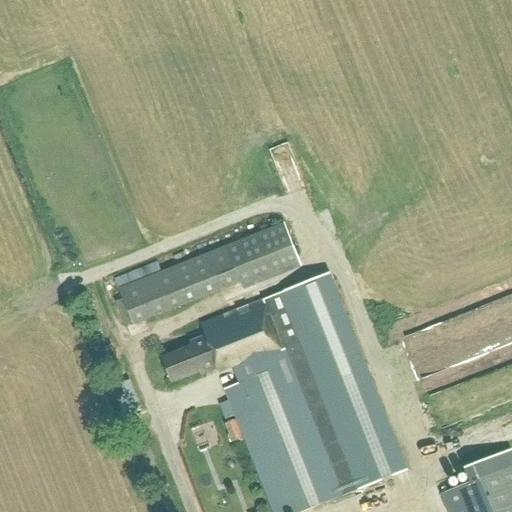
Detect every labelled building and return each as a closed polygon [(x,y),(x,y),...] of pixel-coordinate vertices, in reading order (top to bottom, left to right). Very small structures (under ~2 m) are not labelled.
[(291,147),(269,152),(278,193),(300,188),(291,147)] [(298,258),(285,224),(161,274),(157,262),(114,278),(119,290),(132,324),(298,258)] [(196,342),(197,347),(192,348),(163,360),(172,382),(201,371),(200,367),(215,361),(219,372),(232,367),(239,384),(226,389),(237,418),(260,476),(269,499),(274,511),(304,511),(331,501),(344,496),(352,493),(397,476),(398,476),(407,472),(330,275),(219,318),(201,325),(206,338),(196,342)] [(491,313),(501,339),(511,335),(511,298),(502,303),(504,308),(491,313)] [(236,420),(225,424),(232,443),(243,439),(236,420)] [(511,511),(511,454),(510,451),(463,469),(469,484),(442,495),(448,511),(511,511)] [(448,453),(452,472),(462,470),(458,451),(448,453)]
